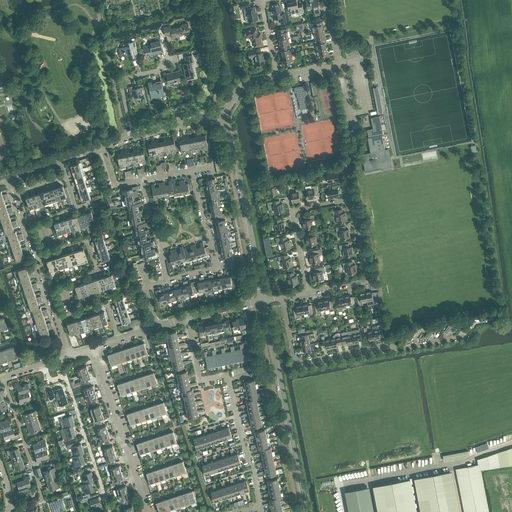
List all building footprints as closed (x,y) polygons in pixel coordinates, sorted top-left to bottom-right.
[(305,0),(307,8),(313,7),(315,15),(321,14),(319,4),(318,4),(317,0),(305,0)] [(287,3),(288,9),(290,8),(291,13),(297,11),(297,14),(304,13),(303,5),(298,6),(297,1),(287,3)] [(271,7),(274,19),(280,18),(281,24),(287,23),(285,14),(282,14),(280,5),(271,7)] [(245,15),(248,15),(249,22),(258,20),(255,7),(246,8),(244,9),(245,15)] [(312,23),(313,32),(323,30),(322,25),(323,25),(322,21),(312,23)] [(180,27),(171,29),(170,26),(163,27),(164,30),(165,35),(172,34),(173,38),(179,37),(179,35),(190,32),(190,30),(188,23),(180,25),(180,27)] [(251,40),(253,39),(255,47),(263,45),(261,33),(257,34),(256,28),(244,30),(245,36),(250,35),(251,40)] [(279,36),(279,39),(288,37),(287,30),(287,28),(277,30),(276,30),(277,34),(277,36),(279,36)] [(313,32),(315,41),(326,39),(325,36),(324,36),(323,30),(313,32)] [(279,45),(280,48),(290,46),(288,37),(279,39),(280,45),(279,45)] [(148,46),(142,47),(143,50),(150,55),(157,54),(158,53),(158,52),(159,50),(162,49),(159,38),(155,39),(156,41),(151,43),(151,44),(148,45),(148,46)] [(315,41),(317,50),(326,48),(325,42),(326,42),(326,39),(315,41)] [(124,47),(119,48),(121,56),(124,55),(125,55),(127,60),(134,58),(132,49),(136,48),(137,48),(135,41),(124,44),(123,44),(124,47)] [(282,51),(283,57),(292,55),(290,46),(280,48),(280,51),(282,51)] [(326,48),(317,50),(319,59),(329,57),(329,53),(327,54),(326,48)] [(250,52),(251,57),(255,57),(257,65),(264,64),(262,53),(257,54),(256,51),(250,52)] [(183,64),(186,76),(194,74),(192,66),(192,62),(193,62),(192,55),(185,57),(187,63),(183,64)] [(292,55),(283,57),(284,62),(283,62),(283,66),(294,64),(292,55)] [(167,74),(169,84),(181,81),(178,71),(167,74)] [(148,83),(151,97),(164,94),(161,81),(148,83)] [(305,85),(294,88),(295,93),(296,92),(297,97),(298,97),(301,110),(307,108),(307,112),(309,112),(310,112),(311,111),(307,95),(307,94),(307,91),(306,89),(305,85)] [(128,87),(130,94),(133,93),(134,98),(144,96),(142,87),(133,89),(133,86),(128,87)] [(374,87),(373,87),(378,112),(378,111),(383,110),(378,87),(374,88),(374,87)] [(373,128),(367,130),(369,137),(368,138),(371,152),(362,154),(365,172),(383,168),(383,171),(392,169),(388,149),(385,149),(382,135),(383,135),(380,116),(371,118),(373,128)] [(196,138),(192,138),(195,150),(198,149),(198,147),(201,146),(198,134),(195,135),(196,138)] [(211,147),(210,142),(207,142),(205,136),(202,136),(201,134),(198,134),(201,146),(204,146),(204,148),(211,147)] [(189,136),(185,137),(188,149),(191,148),(191,151),(195,150),(192,138),(189,139),(189,136)] [(180,144),(178,145),(179,150),(181,150),(182,153),(186,152),(185,149),(188,149),(185,137),(182,138),(183,140),(179,141),(180,144)] [(164,141),(161,142),(163,154),(167,153),(166,151),(169,150),(167,138),(164,139),(164,141)] [(170,138),(167,138),(169,150),(172,149),(172,152),(176,151),(179,150),(178,145),(175,145),(174,139),(170,140),(170,138)] [(157,140),(154,141),(156,153),(159,152),(160,154),(163,154),(161,142),(158,142),(157,140)] [(156,153),(154,141),(151,141),(151,144),(148,144),(150,156),(154,156),(153,153),(156,153)] [(139,147),(136,148),(139,160),(142,159),(142,162),(146,161),(143,149),(140,150),(139,147)] [(134,151),(130,152),(133,163),(136,163),(136,161),(139,160),(136,148),(133,149),(134,151)] [(124,151),(126,162),(129,162),(129,164),(133,163),(130,152),(127,152),(127,150),(124,151)] [(126,162),(124,151),(121,151),(121,153),(117,154),(120,166),(124,165),(123,163),(124,163),(126,162)] [(83,168),(81,162),(71,165),(72,168),(70,169),(71,170),(68,171),(68,173),(83,168)] [(334,173),(326,174),(328,182),(339,180),(338,174),(341,173),(340,167),(333,168),(334,173)] [(74,175),(75,177),(83,175),(83,174),(85,174),(83,168),(68,173),(69,175),(72,174),(72,175),(74,175)] [(72,182),(72,185),(85,180),(83,175),(75,177),(76,180),(74,180),(75,181),(72,182)] [(78,186),(79,189),(88,186),(88,185),(86,185),(85,180),(72,185),(73,187),(76,186),(76,187),(78,186)] [(185,180),(182,180),(185,193),(190,192),(189,190),(192,190),(191,185),(191,184),(189,184),(189,183),(188,183),(186,183),(185,180)] [(264,184),(265,190),(268,190),(269,196),(270,195),(270,196),(273,196),(273,195),(279,194),(277,186),(274,186),(274,182),(264,184)] [(332,186),(333,189),(328,190),(329,197),(339,195),(338,190),(341,190),(340,184),(332,186)] [(311,186),(312,189),(306,190),(308,199),(316,198),(315,195),(319,195),(317,185),(311,186)] [(63,186),(59,187),(63,200),(68,199),(63,186)] [(75,194),(76,196),(89,192),(87,187),(89,187),(88,186),(79,189),(79,191),(78,192),(78,193),(75,194)] [(123,190),(124,195),(137,192),(136,189),(138,189),(137,186),(130,188),(129,189),(123,190)] [(59,187),(54,189),(59,202),(63,200),(59,187)] [(300,198),(304,198),(302,188),(296,189),(296,192),(290,193),(292,203),(300,201),(300,198)] [(54,189),(50,190),(54,203),(59,202),(54,189)] [(50,190),(45,192),(49,205),(54,203),(50,190)] [(45,192),(40,193),(45,206),(49,205),(45,192)] [(89,192),(76,196),(77,198),(80,197),(80,198),(81,198),(82,200),(90,198),(89,192)] [(123,201),(125,200),(134,198),(134,196),(138,195),(137,192),(124,195),(122,195),(123,201)] [(40,193),(36,195),(40,208),(45,206),(40,193)] [(36,195),(31,196),(36,209),(40,208),(36,195)] [(209,198),(210,204),(220,202),(219,199),(220,199),(220,195),(209,198)] [(0,206),(6,204),(5,201),(9,199),(8,196),(0,198),(0,206)] [(36,209),(31,196),(26,198),(31,211),(36,209)] [(279,212),(284,211),(283,203),(280,204),(279,200),(267,202),(269,210),(274,209),(275,213),(276,213),(276,214),(279,213),(279,212)] [(0,213),(13,209),(12,206),(7,208),(6,204),(0,206),(0,213)] [(218,214),(218,217),(225,216),(224,213),(222,213),(221,211),(220,211),(220,207),(211,209),(212,215),(218,214)] [(0,220),(10,218),(9,214),(14,212),(13,209),(0,213),(0,220)] [(332,211),(333,217),(336,216),(337,222),(347,220),(345,212),(343,213),(342,209),(332,211)] [(92,211),(87,212),(91,226),(96,224),(92,211)] [(87,212),(82,214),(87,227),(91,226),(87,212)] [(82,214),(78,216),(82,229),(87,227),(82,214)] [(304,216),(305,220),(302,221),(304,229),(314,227),(313,221),(315,220),(314,215),(304,216)] [(78,216),(73,217),(78,230),(82,229),(78,216)] [(216,221),(217,227),(225,225),(225,222),(226,222),(225,219),(225,216),(218,217),(219,220),(216,221)] [(73,217),(68,219),(73,232),(78,230),(73,217)] [(0,228),(17,223),(16,220),(11,221),(10,218),(0,220),(0,228)] [(281,232),(280,231),(286,230),(284,222),(281,222),(281,218),(271,220),(272,226),(275,226),(276,232),(277,231),(277,233),(281,232)] [(68,219),(64,220),(68,233),(73,232),(68,219)] [(64,220),(59,222),(64,235),(68,233),(64,220)] [(133,230),(135,229),(145,227),(144,225),(148,225),(147,221),(145,222),(132,225),(133,230)] [(64,235),(59,222),(55,223),(59,236),(64,235)] [(0,230),(2,236),(3,235),(16,231),(16,230),(15,231),(13,227),(18,226),(17,223),(0,228),(0,230)] [(336,228),(337,234),(339,233),(341,239),(350,237),(349,229),(346,229),(345,226),(336,228)] [(3,241),(3,242),(23,236),(22,233),(17,234),(16,231),(3,235),(5,241),(3,241)] [(218,233),(219,239),(228,237),(230,237),(229,234),(231,233),(230,231),(228,231),(227,231),(218,233)] [(306,237),(307,245),(317,244),(316,238),(318,237),(322,236),(321,231),(317,231),(308,233),(308,237),(306,237)] [(91,242),(92,244),(105,240),(103,234),(94,237),(95,240),(94,240),(94,241),(91,242)] [(6,243),(7,248),(20,244),(19,241),(24,239),(23,236),(3,242),(4,243),(6,243)] [(277,238),(278,244),(280,243),(282,249),(283,249),(283,250),(286,250),(286,248),(291,247),(290,239),(287,240),(286,236),(277,238)] [(97,246),(98,249),(108,245),(108,244),(106,245),(105,240),(92,244),(93,247),(96,246),(96,247),(97,246)] [(139,249),(141,249),(150,247),(150,245),(154,244),(153,241),(151,242),(138,244),(138,245),(139,249)] [(201,246),(199,247),(202,256),(207,254),(206,253),(209,252),(207,246),(204,247),(203,242),(200,243),(201,246)] [(220,245),(222,251),(230,249),(229,246),(230,245),(230,243),(220,245)] [(339,245),(340,251),(343,251),(344,257),(354,255),(352,247),(349,247),(349,243),(339,245)] [(8,255),(8,256),(27,249),(26,246),(22,248),(20,244),(7,248),(9,254),(8,255)] [(196,244),(193,245),(197,257),(202,256),(199,247),(197,247),(196,244)] [(95,254),(96,256),(108,252),(107,247),(109,247),(108,245),(98,249),(99,251),(98,252),(98,253),(95,254)] [(179,251),(182,260),(182,263),(187,261),(186,259),(183,248),(183,246),(180,247),(181,251),(179,251)] [(186,247),(183,248),(186,259),(187,261),(192,259),(189,250),(187,251),(186,247)] [(84,248),(79,250),(83,263),(88,262),(84,248)] [(176,248),(173,249),(177,262),(182,260),(179,251),(177,252),(176,248)] [(27,249),(8,256),(8,257),(10,256),(12,262),(25,258),(24,254),(28,252),(27,249)] [(177,262),(173,249),(170,250),(171,254),(169,254),(171,262),(168,263),(171,271),(174,270),(172,263),(177,262)] [(311,251),(312,255),(309,255),(311,263),(321,261),(319,255),(322,255),(321,249),(311,251)] [(79,250),(75,251),(79,265),(83,263),(79,250)] [(75,251),(70,253),(74,266),(79,265),(75,251)] [(155,251),(142,254),(142,255),(143,259),(145,259),(145,262),(149,260),(149,258),(152,257),(152,255),(155,255),(155,251)] [(102,260),(107,259),(110,258),(108,252),(96,256),(96,258),(99,257),(100,258),(101,258),(102,260)] [(70,253),(65,254),(70,268),(74,266),(70,253)] [(65,254),(61,256),(65,269),(70,268),(65,254)] [(289,258),(288,255),(278,256),(279,262),(282,262),(283,268),(284,267),(285,269),(288,268),(287,267),(293,266),(291,258),(289,258)] [(61,256),(56,257),(61,271),(65,269),(61,256)] [(56,257),(52,259),(56,272),(61,271),(56,257)] [(56,272),(52,259),(47,260),(51,274),(56,272)] [(343,263),(344,269),(346,268),(347,274),(357,272),(356,264),(353,265),(352,261),(343,263)] [(13,278),(14,279),(33,272),(32,269),(27,271),(26,267),(13,271),(15,277),(13,278)] [(313,273),(314,280),(314,281),(317,280),(324,279),(323,273),(325,273),(324,267),(315,269),(315,272),(313,273)] [(226,277),(228,287),(233,286),(233,287),(236,287),(233,271),(227,272),(228,276),(226,277)] [(16,279),(18,285),(31,280),(30,277),(34,275),(33,272),(14,279),(16,279)] [(284,274),(285,280),(288,279),(288,280),(289,285),(290,285),(290,286),(294,286),(293,284),(298,283),(298,280),(297,275),(294,276),(294,272),(284,274)] [(112,274),(107,275),(112,289),(117,287),(115,283),(115,282),(114,280),(112,274)] [(107,275),(103,277),(107,290),(112,289),(107,275)] [(103,277),(98,279),(103,292),(107,290),(103,277)] [(194,281),(197,293),(198,293),(205,292),(202,277),(199,277),(200,282),(198,282),(198,281),(194,281)] [(98,279),(94,280),(98,293),(103,292),(98,279)] [(18,291),(18,292),(38,285),(37,282),(32,284),(31,280),(18,285),(20,290),(18,291)] [(93,280),(89,282),(94,295),(98,293),(94,280),(93,280)] [(185,286),(182,287),(186,297),(189,296),(190,298),(191,297),(186,281),(183,282),(185,286)] [(188,281),(186,281),(191,297),(191,295),(197,293),(194,281),(191,282),(191,284),(189,285),(188,281)] [(85,283),(89,296),(90,298),(94,296),(94,295),(89,282),(85,283)] [(85,283),(80,284),(85,298),(89,296),(85,283)] [(77,293),(80,299),(85,298),(80,284),(75,286),(76,289),(75,290),(76,293),(77,293)] [(176,289),(173,290),(177,300),(180,299),(181,301),(182,300),(177,284),(174,285),(176,289)] [(179,284),(177,284),(182,300),(182,298),(186,297),(182,287),(180,288),(179,284)] [(20,292),(22,298),(35,294),(34,290),(39,288),(38,285),(18,292),(19,293),(20,292)] [(167,292),(165,293),(168,303),(171,302),(172,304),(173,303),(168,287),(166,288),(167,292)] [(171,290),(170,287),(168,287),(173,303),(174,303),(173,301),(177,300),(173,290),(171,290)] [(161,289),(156,291),(157,297),(160,296),(163,304),(164,306),(165,306),(164,304),(168,303),(165,293),(162,294),(161,289)] [(371,290),(365,292),(367,301),(371,301),(372,303),(377,302),(375,292),(372,293),(371,290)] [(367,301),(365,292),(359,293),(360,295),(357,296),(359,306),(363,305),(363,302),(367,301)] [(22,304),(23,305),(42,299),(41,296),(36,297),(35,294),(22,298),(24,304),(22,304)] [(350,295),(344,296),(346,308),(346,306),(350,305),(351,307),(355,306),(353,296),(351,297),(350,295)] [(346,308),(344,296),(338,297),(338,299),(335,300),(337,310),(338,312),(344,310),(343,308),(346,308)] [(112,304),(113,307),(125,303),(123,298),(115,300),(116,302),(115,302),(115,303),(112,304)] [(27,311),(29,311),(28,311),(40,307),(38,303),(43,302),(42,299),(23,305),(23,306),(25,305),(27,311)] [(329,299),(323,300),(326,314),(329,313),(330,312),(335,311),(332,300),(329,301),(329,299)] [(326,314),(323,300),(317,301),(317,303),(314,304),(316,314),(321,313),(321,311),(325,310),(326,314)] [(118,309),(119,312),(129,309),(129,307),(127,308),(125,303),(113,307),(113,310),(116,309),(117,310),(118,309)] [(308,303),(302,304),(304,314),(308,313),(308,316),(313,315),(311,305),(308,305),(308,303)] [(304,314),(302,304),(296,305),(296,308),(293,308),(295,318),(300,317),(299,315),(304,314)] [(28,317),(29,318),(48,312),(47,309),(42,310),(41,306),(40,307),(28,311),(29,311),(30,317),(28,317)] [(116,316),(117,319),(129,315),(128,310),(129,310),(129,309),(119,312),(120,314),(118,314),(119,315),(116,316)] [(31,318),(33,324),(45,320),(44,316),(49,315),(48,312),(29,318),(29,319),(31,318)] [(104,312),(99,313),(104,326),(109,325),(104,312)] [(99,313),(95,315),(99,328),(104,326),(99,313)] [(95,315),(90,316),(95,329),(99,328),(95,315)] [(129,315),(117,319),(117,321),(118,321),(118,322),(122,321),(123,324),(130,321),(131,327),(132,327),(134,326),(133,320),(131,321),(129,315)] [(90,316),(86,318),(90,331),(95,329),(90,316)] [(4,318),(0,318),(0,323),(3,331),(8,329),(7,327),(4,318)] [(86,318),(81,319),(86,332),(90,331),(86,318)] [(242,318),(239,319),(241,329),(244,328),(244,327),(248,326),(246,318),(242,319),(242,318)] [(81,319),(77,321),(82,336),(86,334),(86,332),(81,319)] [(241,329),(239,319),(237,319),(237,320),(233,321),(235,329),(239,328),(239,330),(241,329)] [(33,331),(52,325),(51,322),(46,324),(45,320),(33,324),(35,330),(33,331)] [(229,320),(223,321),(224,330),(231,329),(229,320)] [(72,322),(76,335),(77,335),(77,337),(82,336),(77,321),(72,322)] [(72,337),(76,335),(72,322),(68,324),(69,328),(72,337)] [(217,322),(211,323),(213,333),(213,335),(219,333),(219,331),(217,322)] [(52,325),(33,331),(33,332),(35,332),(37,338),(50,334),(48,330),(53,328),(52,325)] [(207,334),(205,325),(199,326),(201,335),(207,334)] [(372,326),(373,330),(375,340),(380,339),(380,336),(383,335),(382,333),(385,332),(384,326),(381,327),(381,325),(372,326)] [(364,328),(365,335),(368,334),(369,341),(375,340),(373,330),(367,331),(367,327),(364,328)] [(362,340),(359,329),(351,331),(353,344),(359,343),(359,341),(362,340)] [(341,333),(343,341),(347,341),(348,345),(353,344),(351,331),(341,333)] [(314,333),(301,336),(302,340),(299,340),(300,345),(310,344),(309,338),(315,337),(314,333)] [(333,338),(330,338),(332,348),(338,347),(337,345),(342,344),(340,333),(335,334),(334,334),(333,337),(333,338)] [(321,336),(324,348),(326,347),(327,349),(332,348),(330,338),(325,339),(324,336),(321,336)] [(144,343),(139,344),(143,356),(148,355),(144,343)] [(310,344),(300,346),(302,351),(305,351),(305,354),(316,352),(314,343),(310,344)] [(139,344),(134,346),(138,358),(143,356),(139,344)] [(134,346),(129,348),(133,360),(138,358),(134,346)] [(13,347),(8,349),(12,360),(17,359),(17,357),(13,347)] [(124,349),(123,349),(127,361),(133,360),(129,348),(124,349)] [(8,349),(3,351),(7,362),(12,360),(8,349)] [(123,349),(118,351),(122,363),(124,363),(127,361),(123,349)] [(215,350),(214,350),(217,366),(222,365),(219,354),(216,355),(215,350)] [(118,351),(113,353),(117,365),(122,363),(118,351)] [(213,367),(210,356),(207,357),(206,352),(204,352),(208,368),(213,367)] [(117,365),(113,353),(108,355),(112,366),(117,365)] [(78,369),(80,375),(89,372),(87,366),(83,367),(82,363),(74,365),(76,369),(78,369)] [(80,381),(81,385),(89,383),(87,379),(91,378),(89,372),(80,375),(82,381),(80,381)] [(154,372),(149,374),(152,386),(158,384),(154,372)] [(149,374),(144,376),(147,387),(152,386),(149,374)] [(144,376),(138,377),(142,389),(147,387),(144,376)] [(138,377),(133,379),(137,391),(142,389),(138,377)] [(133,379),(128,381),(132,392),(137,391),(133,379)] [(124,382),(123,382),(127,394),(132,392),(128,381),(124,382)] [(17,388),(19,394),(27,391),(29,391),(27,383),(20,385),(19,383),(19,384),(18,382),(13,384),(15,389),(17,388)] [(127,394),(123,382),(118,384),(121,396),(127,394)] [(84,389),(86,394),(95,392),(93,385),(90,387),(89,383),(81,385),(82,389),(84,389)] [(56,396),(58,401),(55,401),(57,406),(59,406),(68,403),(63,388),(54,390),(54,391),(53,391),(52,389),(47,391),(50,398),(55,397),(56,396)] [(27,391),(19,394),(18,395),(20,401),(23,400),(23,401),(30,399),(27,391)] [(86,401),(88,405),(95,403),(94,399),(97,398),(95,392),(86,394),(88,401),(86,401)] [(3,399),(0,400),(0,409),(0,410),(8,408),(7,404),(5,405),(3,399)] [(164,402),(158,403),(162,415),(167,414),(164,402)] [(91,409),(93,415),(102,412),(100,405),(96,406),(95,403),(88,405),(89,409),(91,409)] [(158,403),(153,405),(157,417),(162,415),(158,403)] [(153,405),(148,407),(152,419),(157,417),(153,405)] [(148,407),(143,408),(147,420),(152,419),(148,407)] [(143,408),(138,410),(141,422),(147,420),(143,408)] [(24,414),(27,423),(37,420),(36,414),(38,414),(36,410),(35,411),(24,414)] [(138,410),(132,412),(136,424),(141,422),(138,410)] [(93,421),(94,425),(102,423),(100,419),(104,418),(102,412),(93,415),(95,420),(93,421)] [(136,424),(132,412),(127,414),(131,424),(129,425),(130,429),(132,428),(131,425),(136,424)] [(60,420),(63,428),(65,428),(73,425),(75,425),(72,416),(67,417),(66,414),(58,417),(59,420),(60,420)] [(2,431),(2,432),(11,429),(9,422),(11,422),(10,419),(0,421),(0,429),(1,432),(2,431)] [(37,420),(27,423),(30,432),(40,429),(37,420)] [(97,435),(99,435),(108,432),(106,425),(103,426),(102,423),(94,425),(95,429),(97,435)] [(65,428),(63,428),(66,437),(63,439),(64,442),(72,439),(71,436),(76,435),(73,425),(65,428)] [(11,429),(2,432),(4,439),(11,437),(12,439),(18,437),(17,434),(14,435),(12,428),(11,429)] [(173,431),(168,433),(172,445),(177,443),(173,431)] [(98,446),(101,445),(108,443),(107,439),(110,438),(108,432),(99,435),(101,440),(99,441),(98,442),(99,444),(98,444),(98,446)] [(168,433),(163,434),(167,446),(172,445),(168,433)] [(163,434),(157,436),(161,448),(167,446),(163,434)] [(157,436),(152,438),(156,450),(161,448),(157,436)] [(152,438),(147,440),(151,451),(156,450),(152,438)] [(147,440),(142,441),(146,453),(151,451),(147,440)] [(35,447),(37,452),(46,449),(48,449),(45,441),(39,443),(38,443),(33,444),(34,447),(35,447)] [(146,453),(142,441),(137,443),(141,455),(146,453)] [(71,447),(74,456),(82,453),(84,453),(81,444),(76,445),(75,442),(67,445),(68,448),(71,447)] [(102,449),(104,455),(115,452),(113,445),(109,446),(108,443),(101,445),(102,449)] [(511,447),(477,459),(478,464),(479,470),(480,469),(511,464),(511,447)] [(10,454),(12,460),(21,457),(18,448),(9,451),(9,450),(6,451),(8,455),(10,454)] [(46,449),(37,452),(35,453),(37,460),(41,459),(41,460),(49,457),(46,449)] [(469,451),(443,455),(444,460),(444,461),(470,456),(469,451)] [(106,461),(107,465),(115,463),(114,459),(117,458),(115,452),(104,455),(106,461)] [(74,456),(72,457),(75,466),(72,467),(73,470),(81,467),(80,464),(85,463),(82,453),(74,456)] [(21,457),(12,460),(15,470),(24,467),(21,457)] [(183,461),(177,462),(181,474),(187,473),(183,461)] [(177,462),(172,464),(176,476),(181,474),(177,462)] [(108,469),(110,475),(121,472),(119,465),(116,466),(115,463),(107,465),(108,469)] [(172,464),(167,466),(171,478),(176,476),(172,464)] [(479,470),(478,464),(457,468),(465,511),(488,511),(480,469),(479,470)] [(167,466),(162,467),(166,479),(171,478),(167,466)] [(44,471),(47,481),(56,478),(54,472),(56,471),(55,467),(53,468),(44,471)] [(162,467),(157,469),(161,481),(166,479),(162,467)] [(157,469),(152,471),(156,483),(161,481),(157,469)] [(81,475),(84,484),(92,481),(93,481),(90,472),(85,474),(83,470),(77,472),(78,475),(82,474),(82,475),(81,475)] [(156,483),(152,471),(146,473),(150,485),(156,483)] [(111,486),(114,485),(121,483),(120,479),(123,478),(121,472),(110,475),(112,481),(113,483),(110,483),(111,486)] [(457,511),(450,472),(417,478),(423,511),(457,511)] [(24,480),(17,482),(20,490),(31,486),(29,480),(31,480),(30,476),(24,478),(24,480)] [(56,478),(47,481),(50,490),(59,487),(61,487),(58,477),(56,478)] [(416,511),(410,479),(374,486),(378,511),(416,511)] [(83,495),(84,498),(91,496),(89,492),(94,490),(92,481),(84,484),(82,485),(85,494),(85,493),(86,494),(83,495)] [(115,489),(117,495),(119,495),(128,492),(126,485),(123,487),(121,483),(114,485),(115,489)] [(228,486),(232,496),(236,494),(233,484),(232,484),(228,486)] [(29,487),(15,491),(16,495),(19,494),(21,499),(21,498),(24,497),(24,498),(24,497),(27,496),(27,495),(29,494),(30,497),(35,495),(34,491),(31,492),(29,487)] [(372,511),(368,487),(346,491),(346,493),(349,511),(372,511)] [(192,490),(187,492),(191,504),(196,502),(192,490)] [(119,501),(120,505),(128,503),(126,499),(130,498),(128,492),(119,495),(121,501),(119,501)] [(187,492),(182,494),(186,506),(191,504),(187,492)] [(69,493),(62,496),(57,497),(57,500),(50,502),(53,511),(57,511),(58,511),(65,509),(62,499),(70,496),(69,493)] [(182,494),(177,495),(181,507),(186,506),(182,494)] [(177,495),(172,497),(176,509),(181,507),(177,495)] [(91,496),(84,498),(82,499),(83,502),(85,501),(87,501),(90,507),(92,507),(93,509),(93,511),(95,511),(103,509),(102,507),(99,497),(97,497),(91,499),(91,496)] [(172,497),(167,499),(170,511),(175,511),(176,511),(176,509),(172,497)] [(167,499),(161,500),(165,511),(166,511),(170,511),(167,499)] [(165,511),(161,500),(156,502),(159,511),(165,511)] [(123,509),(124,511),(133,511),(134,511),(135,511),(134,508),(133,508),(132,505),(129,506),(128,503),(120,505),(122,509),(123,509)]
